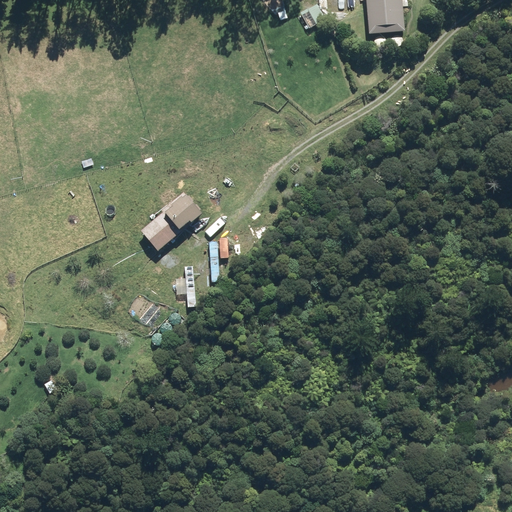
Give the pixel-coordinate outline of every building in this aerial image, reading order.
[(403,0),(368,0),(371,35),(406,32),(403,0)] [(317,6),(302,13),(310,28),(324,21),(317,6)] [(188,194),(143,231),(160,251),(204,214),(188,194)] [(212,282),(221,281),(220,259),(230,258),(228,240),(210,241),(212,282)] [(194,266),(186,267),(189,308),(197,307),(194,266)]
